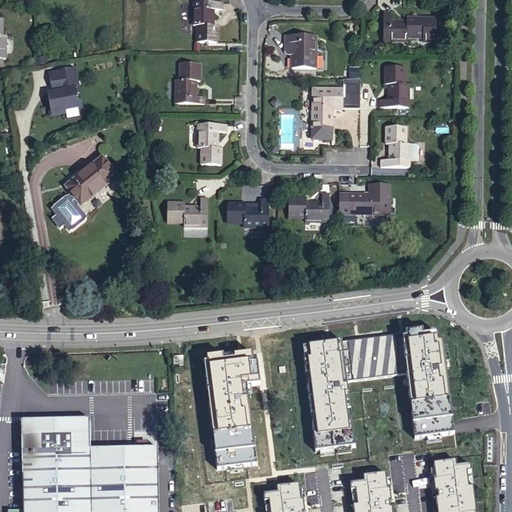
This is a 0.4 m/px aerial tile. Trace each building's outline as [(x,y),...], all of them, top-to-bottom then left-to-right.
[(192,26),(191,44),(210,45),(211,28),(207,27),(208,14),(217,13),(217,4),(188,3),(187,26),(192,26)] [(383,14),(382,42),(406,42),(405,39),(423,39),(423,19),(405,19),(405,23),(390,22),(390,15),(383,14)] [(435,19),(423,19),(423,39),(434,39),(435,19)] [(289,69),(314,70),(314,36),(283,36),(283,43),(284,43),(293,43),(292,54),(292,58),(290,58),(289,69)] [(293,43),(284,43),(283,51),(286,54),(292,54),(293,43)] [(174,82),(174,105),(202,106),(202,98),(193,98),(194,83),(198,83),(199,65),(179,65),(178,82),(174,82)] [(381,100),(381,108),(408,109),(409,85),(404,85),(405,68),(386,67),(385,85),(389,85),(388,100),(381,100)] [(48,76),(51,92),(55,91),(55,95),(48,96),(51,109),(48,110),(50,120),(64,117),(64,115),(77,112),(75,97),(79,96),(74,71),(48,76)] [(359,81),(338,80),(338,91),(309,90),(308,130),(327,131),(328,109),(358,109),(359,81)] [(196,149),(195,164),(214,165),(215,147),(211,146),(212,133),(219,133),(220,126),(192,125),(191,148),(196,149)] [(387,161),(386,170),(414,170),(414,164),(415,145),(409,145),(409,129),(391,128),(391,146),(394,145),(393,162),(387,161)] [(425,146),(415,145),(414,164),(423,164),(425,146)] [(115,177),(100,159),(64,189),(79,207),(115,177)] [(391,219),(392,187),(373,188),(371,197),(352,198),(351,217),(391,219)] [(327,225),(329,196),(320,196),(320,204),(305,203),(305,200),(288,199),(288,218),(304,219),(305,224),(327,225)] [(266,228),(268,199),(260,199),(259,209),(244,208),(243,205),(227,204),(226,222),(243,224),(243,227),(266,228)] [(205,231),(207,202),(198,202),(197,211),(182,211),(182,208),(166,206),(164,225),(181,226),(181,230),(205,231)] [(418,440),(458,434),(446,343),(442,343),(441,334),(432,335),(431,332),(312,348),(312,354),(306,355),(319,453),(359,448),(350,383),(409,375),(418,440)] [(174,367),(183,367),(183,357),(174,357),(174,367)] [(23,497),(23,511),(157,511),(155,445),(89,446),(88,416),(21,417),(22,482),(23,497)] [(479,511),(474,465),(460,467),(459,461),(437,464),(439,479),(437,479),(439,493),(441,493),(441,499),(439,499),(441,511),(479,511)] [(396,511),(396,509),(394,509),(393,503),(395,502),(393,489),(391,489),(389,474),(367,477),(368,483),(354,485),(357,511),(396,511)] [(308,511),(307,500),(304,500),(302,486),(280,489),(281,495),(267,497),(269,511),(308,511)]
